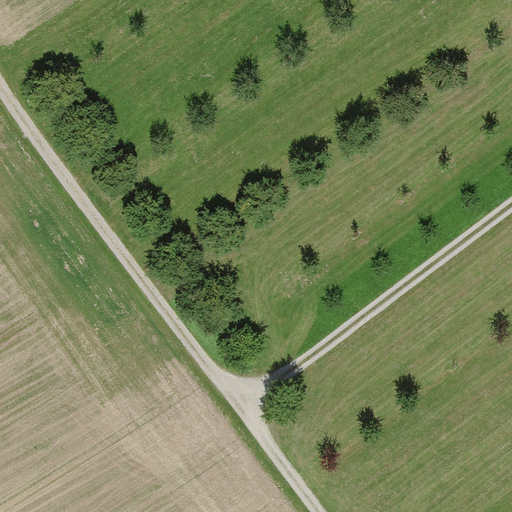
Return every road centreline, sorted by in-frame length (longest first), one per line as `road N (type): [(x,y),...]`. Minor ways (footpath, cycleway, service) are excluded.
road 1 (track): [(0,80),(325,511)]
road 2 (track): [(243,403),(511,202)]
